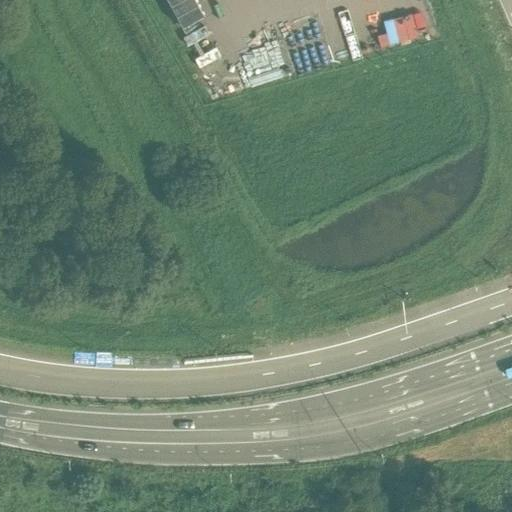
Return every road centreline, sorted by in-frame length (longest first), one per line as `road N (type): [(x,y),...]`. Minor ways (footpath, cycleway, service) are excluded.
road 1 (motorway): [(511,301),(317,368),(223,382),(113,388),(0,371)]
road 2 (motorway): [(0,419),(151,437),(304,433),(511,369)]
